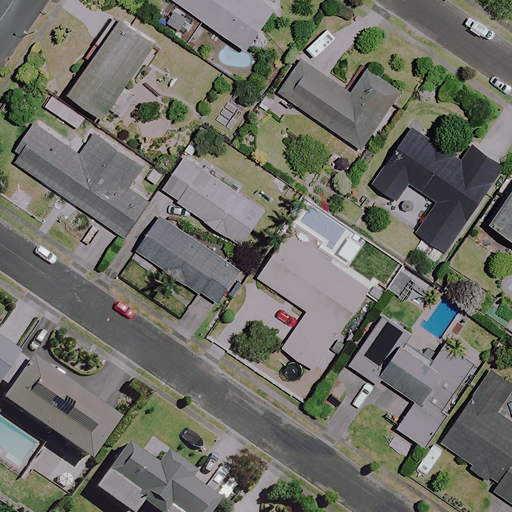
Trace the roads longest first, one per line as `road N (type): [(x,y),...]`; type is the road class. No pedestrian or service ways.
road 1 (residential): [(388,511),(0,243)]
road 2 (residential): [(511,68),(411,0)]
